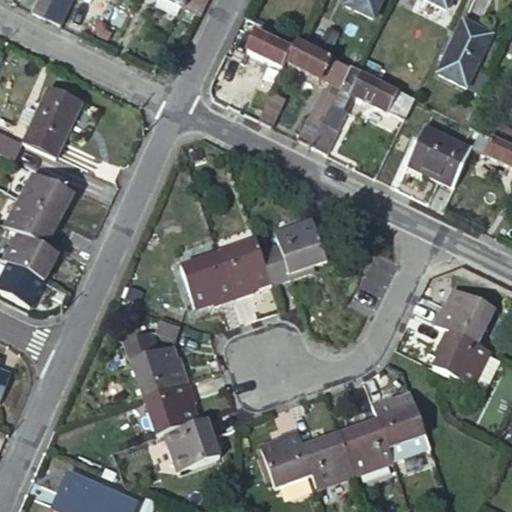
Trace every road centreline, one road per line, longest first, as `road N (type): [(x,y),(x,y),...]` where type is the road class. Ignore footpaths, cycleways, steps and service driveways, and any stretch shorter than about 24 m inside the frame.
road 1 (residential): [(427,230),(176,108)]
road 2 (residential): [(176,108),(64,355)]
road 3 (residential): [(427,230),(381,338),(363,355),(313,375),(265,366)]
road 4 (residential): [(176,108),(0,19)]
road 5 (residential): [(64,355),(0,504)]
road 6 (residential): [(229,0),(176,108)]
